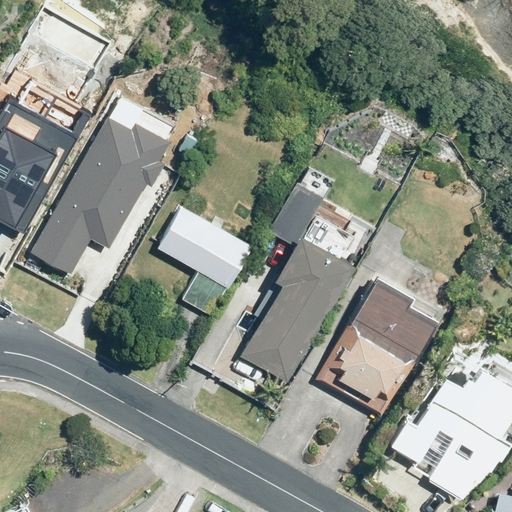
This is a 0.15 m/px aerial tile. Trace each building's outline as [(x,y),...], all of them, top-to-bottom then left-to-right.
[(0,209),(9,215),(7,219),(24,229),(77,133),(63,125),(59,133),(35,132),(0,112),(0,209)] [(79,158),(59,216),(115,235),(120,222),(142,230),(158,180),(137,173),(135,177),(79,158)] [(293,242),(272,278),(278,282),(271,294),(266,291),(253,314),(258,317),(237,354),(283,381),(350,266),(355,270),(365,253),(354,247),(346,260),(334,254),(340,245),(325,236),(319,246),(298,233),(320,196),(295,180),(267,228),(293,242)] [(154,244),(197,269),(180,297),(208,313),(249,243),(179,203),(154,244)] [(373,271),(315,375),(381,412),(434,315),(406,299),(410,291),(373,271)] [(107,295),(90,286),(83,300),(101,308),(107,295)] [(440,288),(434,298),(440,300),(445,291),(440,288)] [(416,461),(413,467),(426,474),(425,477),(460,497),(471,477),(477,480),(484,468),(489,470),(496,458),(498,459),(508,442),(497,435),(511,408),(511,403),(511,400),(511,383),(478,364),(470,379),(463,375),(458,384),(440,374),(423,403),(425,403),(413,424),(403,418),(388,445),(416,461)] [(511,511),(511,494),(496,490),(490,511),(511,511)] [(35,511),(30,502),(9,511),(35,511)]
